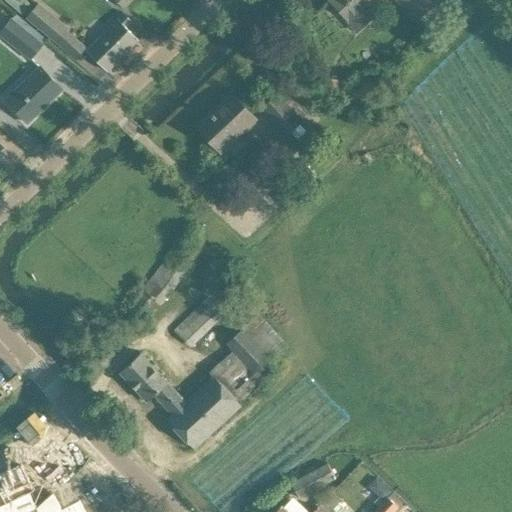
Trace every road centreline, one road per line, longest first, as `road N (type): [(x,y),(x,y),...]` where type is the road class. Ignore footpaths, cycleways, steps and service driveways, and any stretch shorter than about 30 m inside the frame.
road 1 (residential): [(0,217),(223,0)]
road 2 (tertiary): [(178,511),(0,335)]
